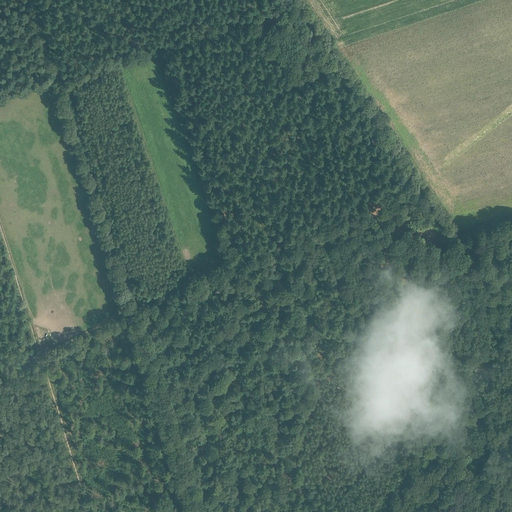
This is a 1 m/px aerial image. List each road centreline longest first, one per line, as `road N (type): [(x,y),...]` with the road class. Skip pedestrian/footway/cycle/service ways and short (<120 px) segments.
road 1 (track): [(38,356),(417,177),(511,320)]
road 2 (track): [(412,489),(321,226),(298,92),(271,0)]
road 3 (track): [(33,0),(134,310)]
road 4 (track): [(59,78),(275,11)]
road 5 (track): [(417,177),(301,0)]
road 6 (track): [(196,511),(132,311)]
road 7 (unknown): [(88,511),(38,356)]
road 8 (track): [(382,511),(511,416)]
road 9 (unknown): [(0,232),(38,356)]
